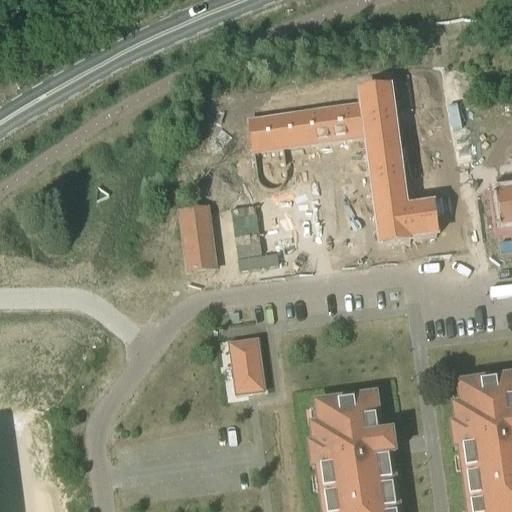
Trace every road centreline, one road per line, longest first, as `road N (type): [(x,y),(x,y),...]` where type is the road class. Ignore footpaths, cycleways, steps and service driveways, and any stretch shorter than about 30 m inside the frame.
road 1 (residential): [(408,276),(197,303),(94,430),(101,511)]
road 2 (secondary): [(247,0),(0,123)]
road 3 (residential): [(441,511),(408,276)]
